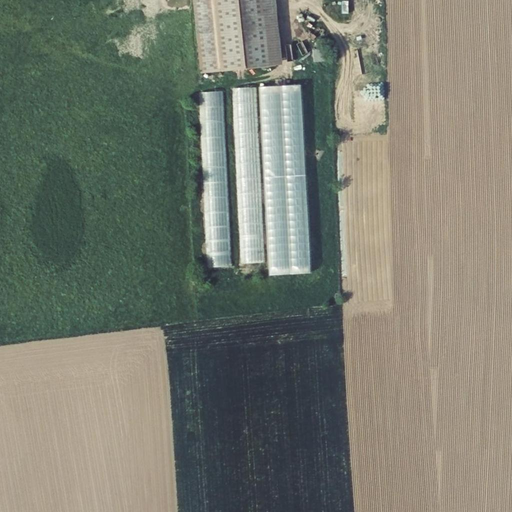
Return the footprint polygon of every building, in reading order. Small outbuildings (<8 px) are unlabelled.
[(272,56),(267,0),(199,0),(206,62),(272,56)] [(286,55),(280,0),(267,0),(272,56),(286,55)] [(282,181),(303,180),(300,85),(279,86),(282,181)] [(245,92),(245,97),(254,97),(254,88),(235,89),(235,93),(245,92)] [(205,114),(207,181),(212,181),(212,187),(221,187),(221,180),(225,180),(223,92),(200,92),(201,114),(205,114)] [(243,175),(243,180),(258,180),(258,169),(250,170),(250,175),(243,175)] [(207,247),(208,268),(228,267),(225,207),(220,208),(219,197),(208,198),(210,247),(207,247)] [(288,198),(291,275),(308,274),(306,198),(288,198)] [(242,253),(243,264),(265,262),(264,251),(242,253)]
